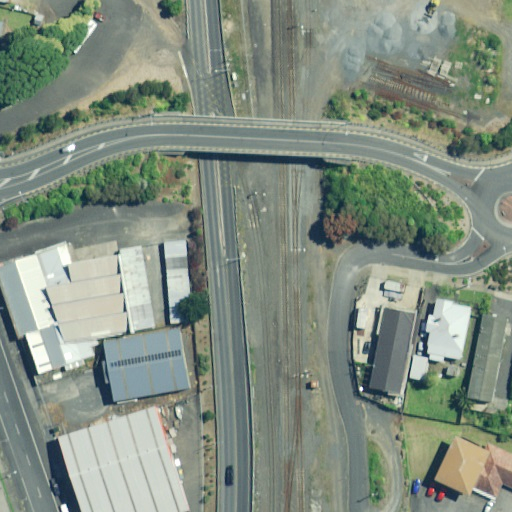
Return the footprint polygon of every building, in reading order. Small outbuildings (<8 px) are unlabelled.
[(185,241),(164,243),(171,325),(192,323),(185,241)] [(16,336),(29,376),(84,365),(80,347),(123,336),(111,263),(61,268),(53,246),(0,266),(0,305),(11,338),(16,336)] [(461,310),(427,304),(417,356),(451,363),(461,310)] [(407,316),(373,310),(357,394),(390,401),(407,316)] [(484,404),(500,321),(472,315),(456,398),(484,404)] [(169,332),(96,346),(108,409),(181,394),(169,332)] [(428,358),(414,356),(410,378),(424,381),(428,358)] [(459,366),(446,365),(445,376),(457,377),(459,366)] [(181,511),(148,408),(51,439),(74,511),(181,511)] [(511,456),(457,432),(436,479),(471,495),(474,487),(496,497),(502,484),(511,487),(511,456)]
